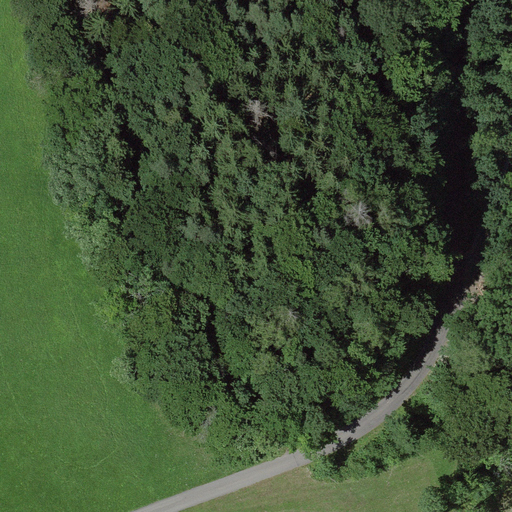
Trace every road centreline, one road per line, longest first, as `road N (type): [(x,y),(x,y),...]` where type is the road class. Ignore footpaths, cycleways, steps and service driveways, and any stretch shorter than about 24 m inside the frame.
road 1 (unclassified): [(476,0),(460,67),(442,347),(390,410),(314,454),(153,511)]
road 2 (track): [(442,347),(471,291),(511,147)]
